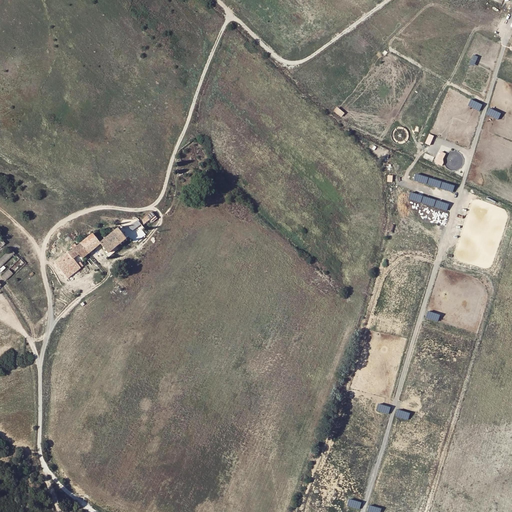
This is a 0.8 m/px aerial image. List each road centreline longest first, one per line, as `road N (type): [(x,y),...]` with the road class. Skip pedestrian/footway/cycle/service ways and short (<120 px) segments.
road 1 (track): [(44,261),(53,230),(79,209),(144,207),(164,197),(228,21),(239,19),(282,57),(306,60),(387,0)]
road 2 (track): [(486,98),(362,511)]
road 3 (track): [(511,22),(401,37),(397,48),(486,98)]
road 4 (unclassified): [(94,511),(41,459),(41,365),(55,316)]
road 5 (unknown): [(52,323),(153,230),(155,204)]
road 6 (track): [(0,204),(44,261),(55,316)]
